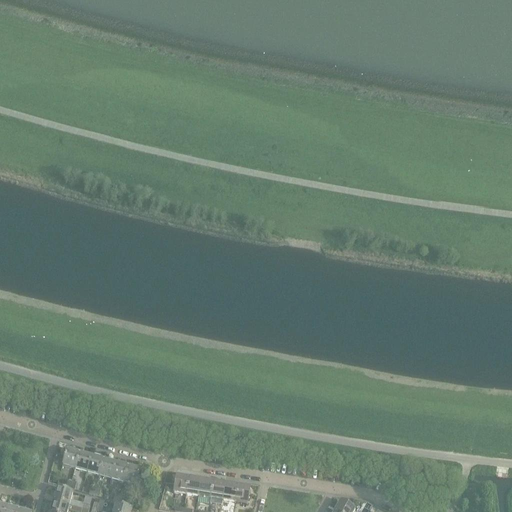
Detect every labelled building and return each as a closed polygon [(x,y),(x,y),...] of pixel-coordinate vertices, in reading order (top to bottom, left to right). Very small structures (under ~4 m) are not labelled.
[(62,467),(74,470),(79,454),(67,451),(62,467)] [(79,454),(74,470),(86,473),(91,457),(79,454)] [(91,457),(86,473),(99,477),(104,461),(91,457)] [(104,461),(99,477),(111,480),(115,464),(104,461)] [(115,464),(111,480),(123,483),(128,467),(115,464)] [(128,467),(123,483),(136,487),(140,471),(128,467)] [(174,494),(186,495),(189,479),(177,477),(174,494)] [(59,479),(57,486),(69,489),(71,483),(59,479)] [(189,479),(186,495),(198,497),(201,481),(189,479)] [(201,481),(198,497),(210,499),(213,482),(201,481)] [(213,482),(210,499),(223,501),(225,484),(213,482)] [(225,484),(223,501),(235,503),(238,486),(225,484)] [(238,486),(235,503),(248,505),(250,488),(238,486)] [(56,490),(53,502),(69,506),(72,494),(56,490)] [(95,500),(91,511),(96,511),(100,501),(95,500)] [(53,502),(49,511),(67,511),(69,506),(53,502)] [(341,503),(335,511),(354,511),(355,511),(341,503)]
